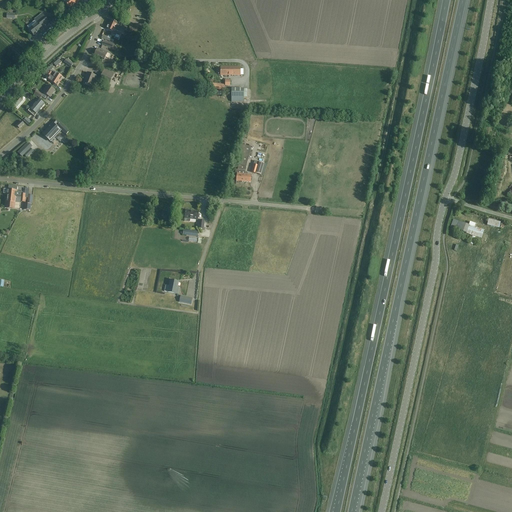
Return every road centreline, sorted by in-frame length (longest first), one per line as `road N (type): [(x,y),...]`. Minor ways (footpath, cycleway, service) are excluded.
road 1 (motorway): [(351,511),(462,0)]
road 2 (motorway): [(445,0),(336,511)]
road 3 (secondary): [(380,511),(444,198)]
road 4 (residential): [(0,178),(313,209)]
road 5 (secondary): [(444,198),(490,0)]
road 6 (unclassified): [(0,102),(96,13)]
road 7 (residential): [(0,157),(82,65)]
